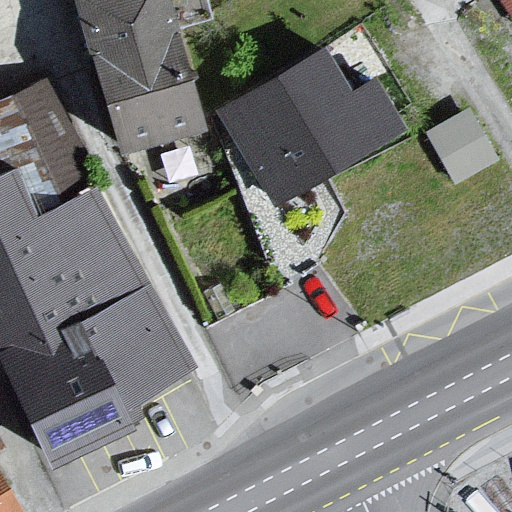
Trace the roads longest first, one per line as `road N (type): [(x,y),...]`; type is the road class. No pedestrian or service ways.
road 1 (primary): [(511,364),(338,452)]
road 2 (primary): [(338,452),(222,511)]
